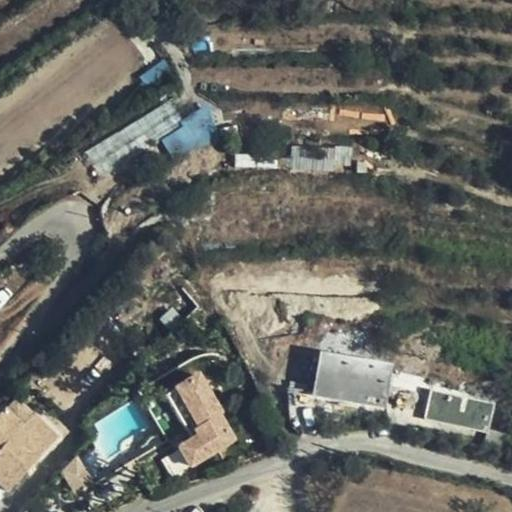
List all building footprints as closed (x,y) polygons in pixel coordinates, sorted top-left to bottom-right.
[(0,0),(0,43),(61,0),(0,0)] [(0,113),(0,152),(7,162),(148,59),(122,24),(0,113)] [(168,99),(86,153),(101,176),(184,122),(168,99)] [(296,166),(352,166),(352,145),(296,146),(296,166)] [(290,329),(291,306),(254,305),(252,329),(290,329)] [(375,404),(382,369),(320,358),(313,394),(375,404)] [(219,414),(195,373),(192,367),(162,385),(194,438),(175,450),(187,470),(236,442),(219,414)] [(201,369),(195,373),(219,414),(226,409),(201,369)] [(390,381),(432,389),(435,378),(393,370),(390,381)] [(492,402),(432,389),(427,420),(484,432),(486,432),(492,402)] [(25,420),(35,409),(20,395),(9,406),(25,420)] [(486,432),(484,432),(480,449),(501,453),(505,436),(486,432)] [(0,459),(13,445),(0,433),(0,459)] [(64,470),(78,456),(74,449),(62,467),(64,470)] [(92,480),(78,456),(64,470),(75,490),(92,480)]
